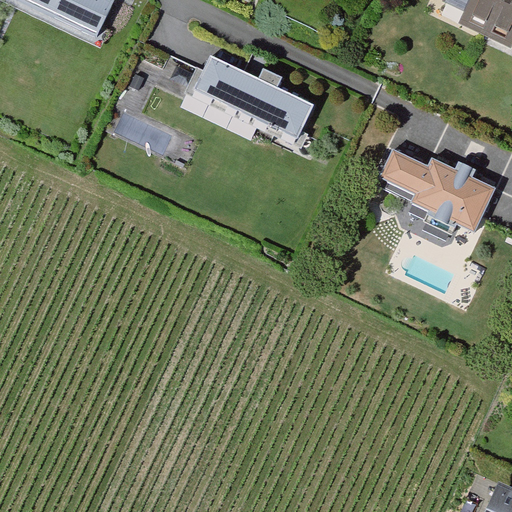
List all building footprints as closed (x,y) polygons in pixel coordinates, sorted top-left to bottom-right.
[(18,0),(100,39),(118,2),(113,0),(18,0)] [(511,0),(446,0),(441,12),(511,47),(511,0)] [(319,108),(216,60),(201,93),(304,141),(319,108)] [(399,153),(387,179),(418,193),(413,206),(478,236),(501,187),(441,160),(436,170),(399,153)] [(511,511),(511,492),(498,487),(487,511),(511,511)]
